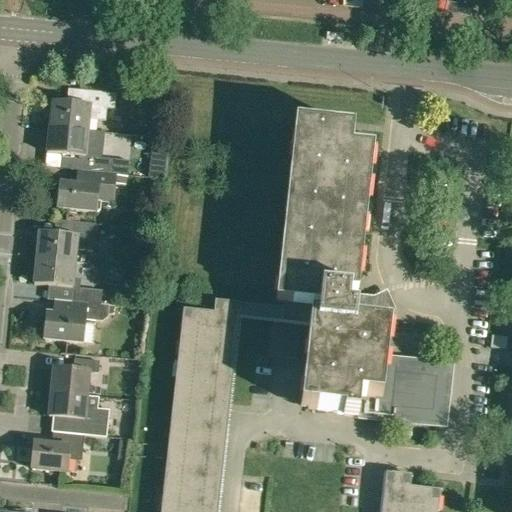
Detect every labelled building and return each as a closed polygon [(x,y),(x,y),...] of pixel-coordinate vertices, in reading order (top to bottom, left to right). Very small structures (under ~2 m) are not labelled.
[(116,95),(78,92),(77,106),(51,103),(49,129),(87,133),(88,120),(105,122),(106,110),(114,110),(116,95)] [(356,297),(357,296),(373,151),(351,148),(353,129),(295,123),(275,310),(240,306),(234,305),(214,303),(213,314),(182,311),(160,511),(438,511),(440,492),(410,489),(411,477),(385,474),(380,511),(216,511),(237,319),(280,323),(280,324),(286,325),(309,327),(300,409),(343,414),(343,416),(357,418),(358,415),(439,424),(439,430),(440,430),(448,364),(446,364),(445,370),(378,362),(382,326),(371,325),(374,299),(356,297)] [(71,157),(70,171),(86,173),(108,175),(109,160),(101,160),(102,147),(86,145),(87,133),(49,129),(46,155),(71,157)] [(165,171),(149,169),(148,180),(164,181),(165,171)] [(115,176),(108,175),(86,173),(85,186),(59,184),(57,210),(95,214),(97,202),(113,204),(115,176)] [(36,260),(74,264),(76,251),(92,253),(95,226),(65,223),(64,237),(38,234),(36,260)] [(73,280),(74,264),(36,260),(33,286),(72,290),(70,304),(100,306),(102,292),(79,290),(80,280),(73,280)] [(100,306),(70,304),(67,303),(66,317),(46,315),(43,341),(82,345),(85,319),(102,321),(108,318),(109,307),(100,306)] [(297,360),(301,327),(286,325),(280,324),(271,323),(271,325),(268,356),(268,357),(274,358),(276,358),(297,360)] [(491,337),(490,349),(506,351),(507,338),(491,337)] [(51,394),(86,398),(89,374),(98,375),(99,363),(74,361),(73,372),(53,370),(51,394)] [(72,436),(84,437),(106,439),(109,411),(97,410),(99,399),(86,398),(51,394),(48,418),(74,421),(72,436)] [(84,437),(72,436),(58,435),(57,447),(34,445),(31,471),(66,474),(68,461),(81,463),(84,437)]
